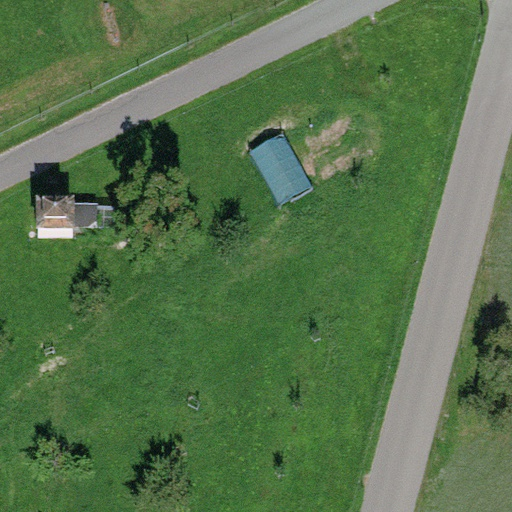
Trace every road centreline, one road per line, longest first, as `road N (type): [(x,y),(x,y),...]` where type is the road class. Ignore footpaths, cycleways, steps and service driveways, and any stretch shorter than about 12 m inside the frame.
road 1 (unclassified): [(385,511),(511,25)]
road 2 (residential): [(373,0),(0,178)]
